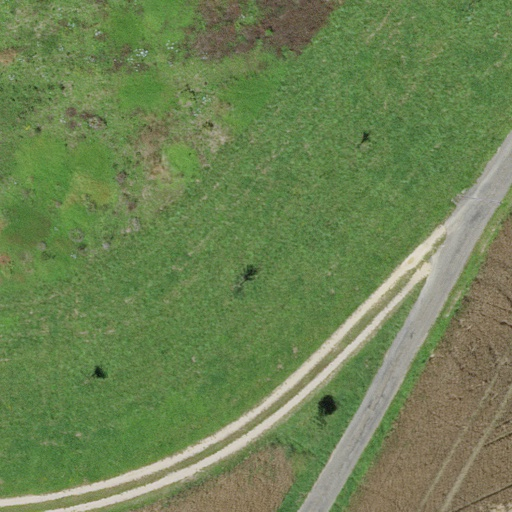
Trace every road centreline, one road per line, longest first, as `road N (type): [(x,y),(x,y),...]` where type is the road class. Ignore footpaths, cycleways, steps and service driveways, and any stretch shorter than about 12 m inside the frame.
road 1 (track): [(3,511),(131,489),(211,453),(288,400),(459,244)]
road 2 (residential): [(313,511),(364,432),(459,244)]
